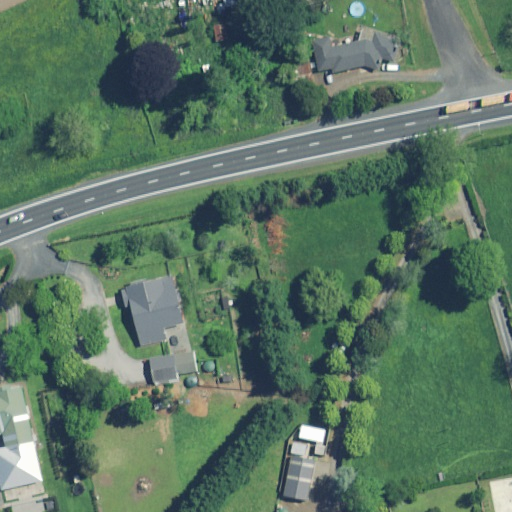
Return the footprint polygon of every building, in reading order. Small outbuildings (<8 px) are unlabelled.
[(226,26),(214,27),(216,42),(228,41),(226,26)] [(364,66),(379,71),(382,59),(393,62),(399,39),(388,37),(375,33),(374,33),(372,41),(371,41),(365,40),(330,47),(328,37),(313,40),(320,75),(364,66)] [(171,277),(119,290),(124,307),(129,306),(139,346),(165,340),(163,329),(182,324),(171,277)] [(192,353),(172,356),(175,376),(196,372),(192,353)] [(172,356),(149,360),(153,384),(176,380),(175,376),(172,356)] [(43,480),(19,389),(0,394),(0,433),(4,449),(0,450),(0,488),(1,491),(43,480)] [(315,461),(291,456),(283,497),(308,501),(315,461)]
